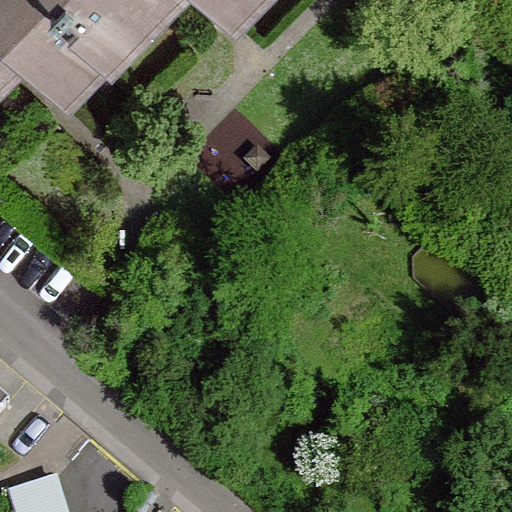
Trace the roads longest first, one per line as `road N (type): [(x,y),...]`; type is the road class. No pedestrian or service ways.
road 1 (unknown): [(339,0),(160,176),(133,287),(58,360)]
road 2 (residential): [(230,511),(0,308)]
